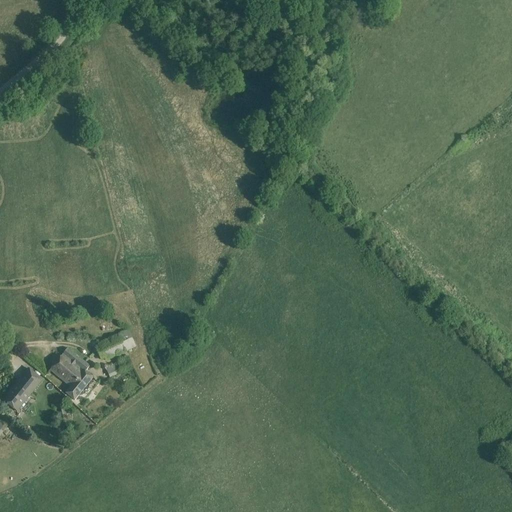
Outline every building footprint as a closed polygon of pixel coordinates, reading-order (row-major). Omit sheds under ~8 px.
[(128,331),(117,336),(99,344),(100,347),(96,348),(101,359),(105,357),(106,360),(136,347),(128,331)] [(89,366),(75,355),(67,349),(50,370),(71,387),(66,393),(75,400),(93,378),(84,371),(89,366)] [(129,357),(124,360),(105,368),(110,377),(134,366),(129,357)] [(42,380),(27,368),(6,393),(9,396),(4,402),(17,412),(42,380)] [(0,434),(12,421),(4,415),(0,419),(0,434)]
